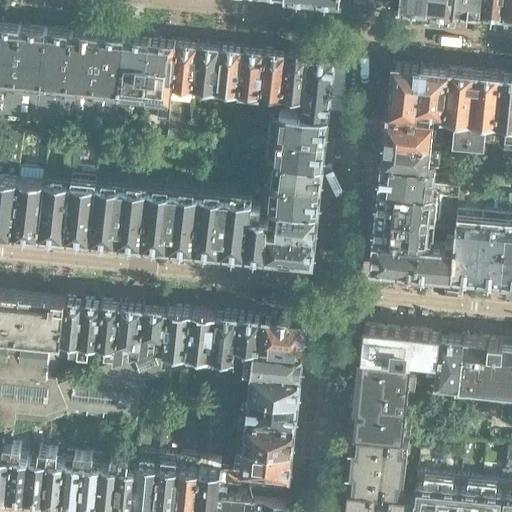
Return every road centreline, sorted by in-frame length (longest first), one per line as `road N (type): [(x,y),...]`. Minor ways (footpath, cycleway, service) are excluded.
road 1 (residential): [(0,254),(335,294)]
road 2 (residential): [(368,26),(335,294)]
road 3 (residential): [(145,0),(368,26)]
road 4 (residential): [(335,294),(315,511)]
road 5 (residential): [(511,311),(335,294)]
road 6 (residential): [(368,26),(511,45)]
